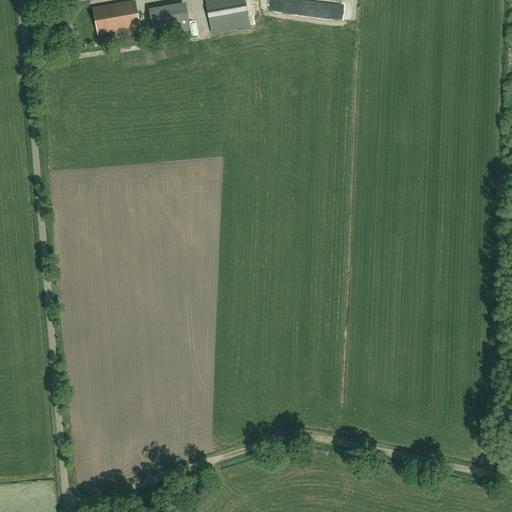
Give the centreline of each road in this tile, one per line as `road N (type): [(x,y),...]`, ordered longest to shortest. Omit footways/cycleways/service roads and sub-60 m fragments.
road 1 (unclassified): [(69,511),(21,0)]
road 2 (track): [(511,480),(316,435),(68,507)]
